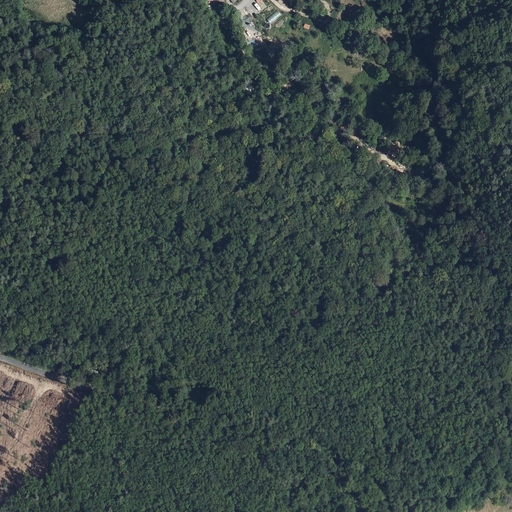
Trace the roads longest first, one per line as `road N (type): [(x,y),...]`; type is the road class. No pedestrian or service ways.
road 1 (tertiary): [(0,357),(292,448),(343,484),(359,511)]
road 2 (track): [(273,0),(417,56),(447,30),(511,16)]
